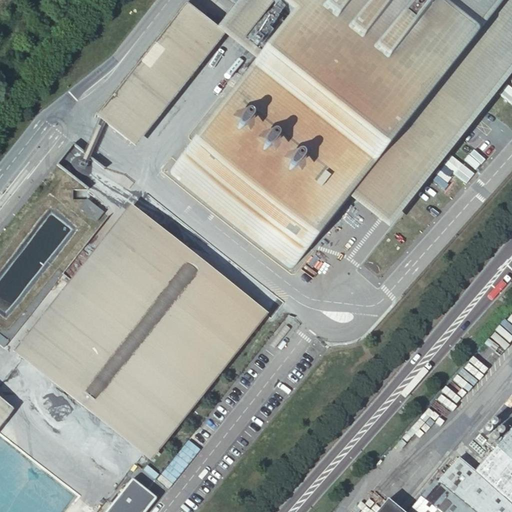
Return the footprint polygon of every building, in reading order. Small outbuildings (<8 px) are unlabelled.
[(511,0),(230,0),(276,36),(173,168),(172,170),(172,172),(174,174),(292,267),(295,267),(297,265),(363,191),(386,210),(511,51),(511,0)] [(224,37),(186,8),(97,117),(137,149),(224,37)] [(105,212),(89,199),(81,208),(98,221),(105,212)] [(143,456),(260,308),(140,212),(22,359),(143,456)] [(0,427),(12,413),(0,403),(0,427)] [(377,511),(511,511),(511,429),(474,471),(459,458),(437,482),(435,481),(409,511),(401,511),(387,500),(377,511)] [(188,442),(160,476),(172,485),(200,451),(188,442)] [(134,487),(131,485),(130,484),(129,484),(128,485),(127,485),(105,511),(149,511),(153,508),(154,507),(154,506),(154,505),(154,504),(154,503),(153,502),(134,487)]
